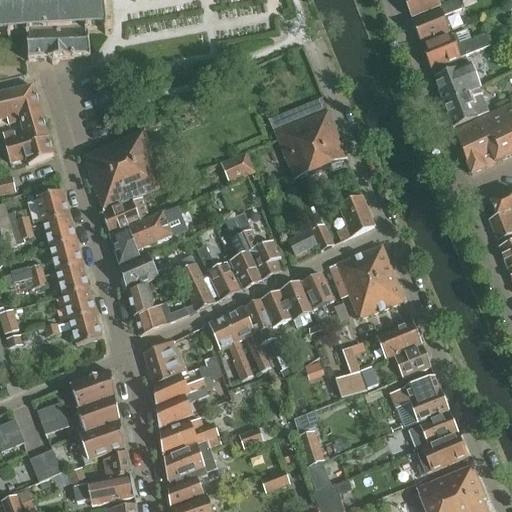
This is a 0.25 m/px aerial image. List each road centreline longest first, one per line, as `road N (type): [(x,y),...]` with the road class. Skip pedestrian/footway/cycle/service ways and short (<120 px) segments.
road 1 (residential): [(500,511),(390,234)]
road 2 (residential): [(126,355),(390,234)]
road 3 (residential): [(126,355),(56,88)]
road 4 (residential): [(390,234),(307,33)]
road 5 (residential): [(460,193),(386,0)]
road 6 (residential): [(155,511),(126,355)]
road 7 (residential): [(511,322),(460,193)]
road 8 (residential): [(0,410),(126,355)]
